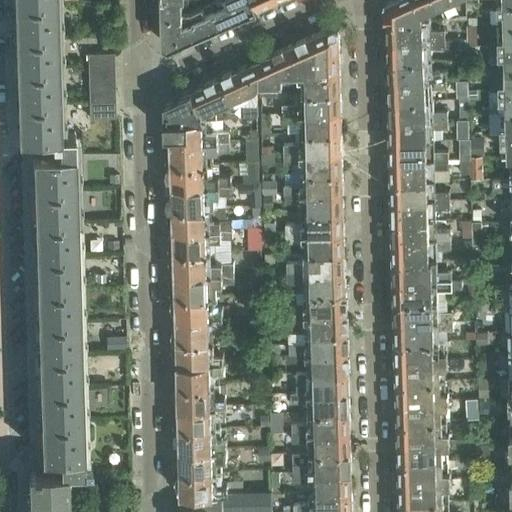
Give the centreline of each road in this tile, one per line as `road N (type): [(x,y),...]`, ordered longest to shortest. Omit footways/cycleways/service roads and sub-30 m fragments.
road 1 (residential): [(376,511),(362,0)]
road 2 (residential): [(138,81),(150,511)]
road 3 (residential): [(138,81),(328,0)]
road 4 (residential): [(4,511),(0,386)]
